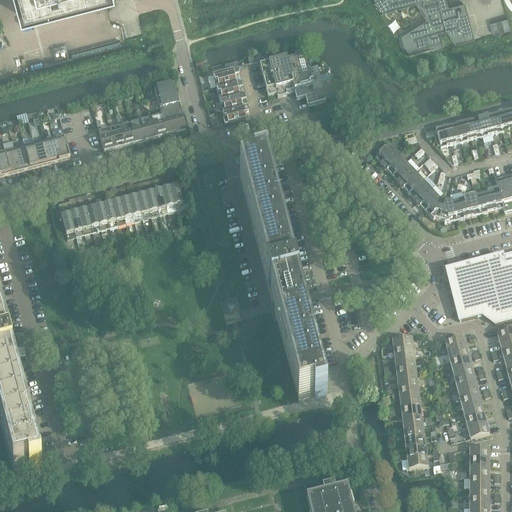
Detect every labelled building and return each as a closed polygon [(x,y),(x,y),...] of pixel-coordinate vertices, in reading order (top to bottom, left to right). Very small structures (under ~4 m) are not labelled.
[(16,0),(21,18),(89,0),(16,0)] [(471,33),(464,5),(463,4),(463,3),(462,3),(461,3),(444,7),(442,0),(379,0),(385,9),(419,0),(432,20),(404,38),(403,38),(403,39),(402,39),(402,40),(402,41),(406,55),(407,55),(407,56),(408,57),(409,57),(441,48),(442,48),(442,47),(443,47),(443,46),(443,45),(439,29),(444,27),(453,40),(469,36),(470,36),(470,35),(471,35),(471,34),(471,33)] [(510,30),(507,18),(507,19),(501,20),(504,32),(510,30)] [(504,32),(501,20),(495,22),(499,33),(504,32)] [(495,22),(490,23),(493,35),(499,33),(495,22)] [(269,54),(248,60),(249,66),(270,60),(269,54)] [(295,59),(296,62),(288,64),(287,60),(260,67),(268,99),(277,96),(277,99),(280,99),(287,97),(286,94),(294,92),(297,101),(305,99),(308,108),(326,103),(325,100),(334,98),(328,75),(330,73),(323,66),(318,71),(309,73),(305,57),(295,59)] [(203,64),(195,66),(197,74),(202,72),(204,68),(203,64)] [(238,69),(230,71),(231,73),(213,78),(215,85),(217,84),(219,89),(236,84),(234,76),(239,74),(238,69)] [(219,89),(216,89),(218,97),(220,96),(222,101),(239,96),(237,89),(242,87),(241,83),(236,84),(219,89)] [(174,86),(154,91),(157,100),(157,102),(176,96),(174,86)] [(240,101),(246,99),(244,95),(239,96),(222,101),(219,101),(221,109),(224,108),(225,113),(242,108),(240,101)] [(157,100),(151,101),(152,105),(158,103),(160,112),(179,107),(176,96),(157,102),(157,100)] [(179,107),(160,112),(161,118),(162,118),(167,137),(185,132),(185,133),(186,133),(179,107)] [(245,121),(243,113),(249,111),(247,107),(242,108),(225,113),(222,113),(224,121),(227,120),(228,125),(245,121)] [(511,129),(508,113),(497,116),(502,134),(511,131),(511,129)] [(497,116),(487,119),(492,137),(502,134),(497,116)] [(139,124),(130,126),(136,145),(146,143),(141,123),(143,123),(141,118),(138,118),(139,124)] [(161,118),(151,121),(157,140),(167,137),(162,118),(161,118)] [(216,119),(210,121),(212,130),(218,128),(216,119)] [(487,119),(477,121),(482,140),(492,137),(487,119)] [(143,123),(141,123),(146,143),(157,140),(151,121),(143,123)] [(477,121),(467,124),(472,142),(482,140),(477,121)] [(117,124),(118,129),(110,131),(115,151),(125,148),(120,129),(122,128),(120,123),(117,124)] [(467,124),(456,127),(461,145),(472,142),(467,124)] [(122,128),(120,129),(125,148),(136,145),(130,126),(122,128)] [(456,127),(446,129),(451,148),(461,145),(456,127)] [(437,139),(435,139),(437,148),(440,148),(440,151),(451,148),(446,129),(435,132),(437,139)] [(110,131),(99,134),(104,154),(115,151),(110,131)] [(64,139),(64,137),(54,139),(60,165),(70,162),(64,139)] [(54,139),(44,142),(50,167),(60,165),(54,139)] [(44,142),(34,144),(40,170),(50,167),(44,142)] [(34,144),(24,147),(31,173),(40,170),(34,144)] [(24,147),(14,150),(21,175),(31,173),(24,147)] [(377,158),(375,160),(381,166),(384,169),(386,167),(392,161),(398,156),(389,147),(384,151),(382,149),(377,155),(379,157),(377,158)] [(14,150),(4,152),(11,178),(21,175),(14,150)] [(4,152),(0,153),(0,177),(1,180),(11,178),(4,152)] [(386,167),(384,169),(387,173),(392,178),(394,176),(400,170),(406,165),(398,156),(392,161),(386,167)] [(394,176),(392,178),(397,184),(400,187),(403,185),(409,179),(414,174),(406,165),(400,170),(394,176)] [(255,174),(240,178),(273,305),(273,306),(273,307),(298,401),(298,403),(313,399),(314,403),(327,399),(326,396),(325,395),(324,389),(323,387),(320,373),(319,371),(316,358),(315,356),(312,343),(311,341),(308,328),(307,326),(304,313),(303,311),(302,305),(303,305),(306,304),(299,276),(300,276),(300,274),(294,276),(291,262),(289,255),(288,253),(285,240),(285,238),(281,225),(281,223),(277,210),(277,208),(273,195),(273,193),(269,180),(269,178),(267,171),(266,167),(254,170),(255,174)] [(403,185),(400,187),(404,191),(408,196),(411,194),(417,188),(422,183),(414,174),(409,179),(403,185)] [(511,177),(495,182),(497,188),(498,192),(501,200),(502,205),(503,208),(503,211),(504,215),(511,212),(511,177)] [(411,194),(408,196),(414,202),(417,205),(419,203),(425,197),(431,192),(422,183),(417,188),(411,194)] [(170,191),(176,214),(184,212),(178,189),(170,191)] [(170,191),(161,193),(167,216),(176,214),(170,191)] [(419,203),(417,205),(420,208),(425,214),(427,212),(433,206),(439,200),(431,192),(425,197),(419,203)] [(498,192),(487,195),(489,203),(491,211),(492,214),(495,213),(503,211),(503,208),(502,205),(501,200),(498,192)] [(161,193),(153,196),(159,218),(167,216),(161,193)] [(487,195),(475,198),(477,206),(479,214),(480,217),(487,215),(492,214),(491,211),(489,203),(487,195)] [(153,196),(145,198),(151,221),(159,218),(153,196)] [(145,198),(137,200),(142,223),(151,221),(145,198)] [(475,198),(463,201),(465,209),(467,217),(468,220),(472,219),(480,217),(479,214),(477,206),(475,198)] [(137,200),(128,202),(134,225),(142,223),(137,200)] [(427,212),(425,214),(431,220),(433,223),(435,221),(439,223),(441,218),(442,213),(445,204),(442,203),(439,200),(433,206),(427,212)] [(463,201),(452,204),(454,212),(456,220),(456,223),(464,221),(468,220),(467,217),(465,209),(463,201)] [(128,202),(120,204),(126,227),(134,225),(128,202)] [(120,204),(112,206),(118,229),(126,227),(120,204)] [(441,218),(439,223),(444,224),(444,226),(448,225),(456,223),(456,220),(454,212),(452,204),(448,205),(445,204),(442,213),(441,218)] [(112,206),(103,209),(109,231),(118,229),(112,206)] [(103,209),(95,211),(101,234),(109,231),(103,209)] [(95,211),(87,213),(93,236),(101,234),(95,211)] [(87,213),(78,215),(84,238),(93,236),(87,213)] [(78,215),(70,217),(76,240),(84,238),(78,215)] [(70,217),(61,219),(67,242),(76,240),(70,217)] [(451,274),(448,280),(449,286),(459,324),(461,323),(468,321),(477,319),(481,318),(482,319),(494,327),(505,324),(508,324),(511,322),(511,255),(502,258),(461,269),(453,271),(451,274)] [(0,424),(14,477),(29,473),(30,477),(42,473),(41,470),(13,362),(16,361),(15,353),(10,353),(0,313),(0,424)] [(511,332),(497,336),(499,346),(511,342),(511,332)] [(392,343),(393,353),(413,350),(411,340),(392,343)] [(466,350),(464,340),(445,345),(447,355),(466,350)] [(511,353),(511,342),(499,346),(502,356),(511,353)] [(393,353),(395,363),(414,360),(413,350),(393,353)] [(469,359),(466,350),(447,355),(450,364),(469,359)] [(511,363),(511,353),(502,356),(505,365),(511,363)] [(469,359),(450,364),(452,374),(471,369),(469,359)] [(395,363),(396,372),(415,370),(414,360),(395,363)] [(471,369),(452,374),(455,384),(474,379),(471,369)] [(415,370),(396,372),(397,382),(417,380),(415,370)] [(455,384),(458,393),(476,388),(474,379),(455,384)] [(397,382),(398,392),(418,390),(417,380),(397,382)] [(476,388),(458,393),(460,403),(479,398),(476,388)] [(398,392),(400,402),(419,400),(418,390),(398,392)] [(460,403),(463,413),(481,408),(479,398),(460,403)] [(400,402),(401,412),(420,410),(419,400),(400,402)] [(481,408),(463,413),(465,422),(484,417),(481,408)] [(420,410),(401,412),(402,422),(422,420),(420,410)] [(484,417),(465,422),(468,432),(487,427),(484,417)] [(422,420),(402,422),(403,432),(423,430),(422,420)] [(487,427),(468,432),(470,442),(489,437),(487,427)] [(423,430),(403,432),(405,442),(424,440),(423,430)] [(424,440),(405,442),(406,452),(425,450),(424,440)] [(425,450),(406,452),(407,462),(426,460),(425,450)] [(469,451),(469,461),(489,461),(489,451),(469,451)] [(426,460),(407,462),(408,472),(428,470),(426,460)] [(489,461),(469,461),(469,471),(489,471),(489,461)] [(489,481),(489,471),(469,471),(469,481),(489,481)] [(489,491),(489,481),(469,481),(469,491),(489,491)] [(349,511),(351,511),(347,497),(346,498),(344,492),(346,492),(348,492),(347,491),(335,494),(334,490),(334,489),(322,492),(322,493),(323,493),(324,497),(306,501),(307,502),(308,502),(310,511),(349,511)] [(489,501),(489,491),(469,491),(470,501),(489,501)] [(489,511),(489,501),(470,501),(470,511),(489,511)]
